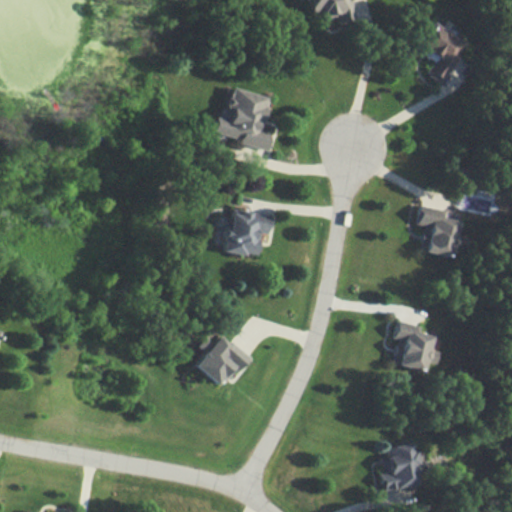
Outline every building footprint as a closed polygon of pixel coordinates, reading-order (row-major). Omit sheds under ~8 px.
[(298,0),(303,23),(329,19),(330,25),(348,22),(344,0),(298,0)] [(453,59),(449,57),(458,44),(426,21),(409,44),(430,60),(421,73),(435,84),(453,59)] [(201,136),(259,150),(263,131),(255,129),(263,97),(223,88),(215,120),(205,118),(201,136)] [(251,257),(252,235),(260,235),(261,212),(218,209),(216,255),(251,257)] [(444,259),(451,215),(411,209),(409,228),(417,229),(413,254),(444,259)] [(383,368),(416,374),(419,361),(429,363),(431,354),(420,352),(423,336),(390,330),(383,368)] [(212,390),(243,357),(227,342),(223,346),(214,337),(186,365),(212,390)] [(374,446),(380,488),(413,483),(407,442),(374,446)]
